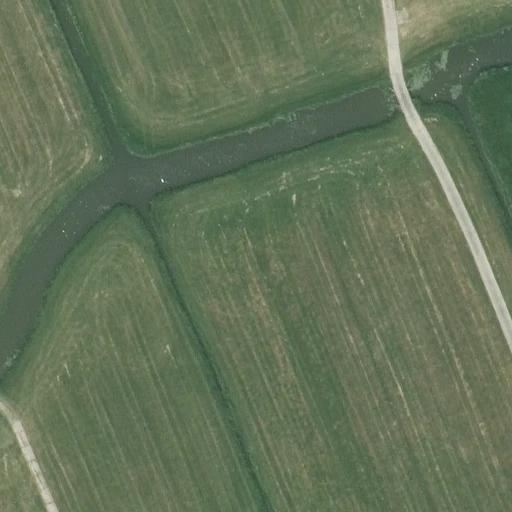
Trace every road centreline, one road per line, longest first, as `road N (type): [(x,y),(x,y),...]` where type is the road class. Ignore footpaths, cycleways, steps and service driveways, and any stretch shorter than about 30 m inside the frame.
road 1 (track): [(511,343),(394,80)]
road 2 (track): [(498,0),(425,7),(389,31),(394,80)]
road 3 (track): [(52,511),(0,403)]
